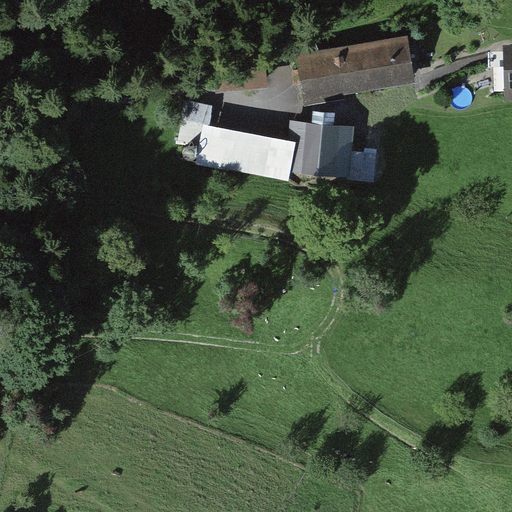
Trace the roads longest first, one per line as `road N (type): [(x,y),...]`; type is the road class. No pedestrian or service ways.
road 1 (track): [(422,0),(302,35),(241,78),(80,84),(19,118),(11,140),(20,162),(90,194),(267,230),(314,253),(341,287),(329,328),(312,345),(0,325)]
road 2 (track): [(312,345),(324,374),(370,415),(462,471)]
